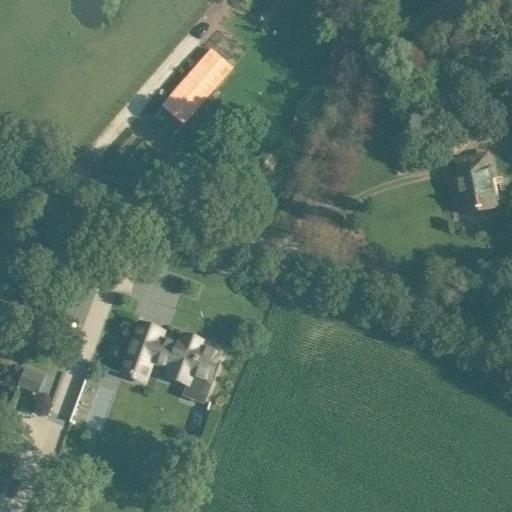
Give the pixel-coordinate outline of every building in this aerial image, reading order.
[(212,50),(153,118),(174,136),(233,68),(212,50)] [(511,100),(502,103),(511,144),(511,100)] [(481,133),(477,110),(453,115),(457,137),(481,133)] [(305,136),(311,124),(296,116),(290,128),(305,136)] [(496,207),(496,204),(486,156),(456,162),(463,195),(457,196),(461,215),(496,207)] [(123,374),(123,375),(124,374),(129,363),(148,370),(151,361),(171,369),(168,378),(188,385),(191,376),(210,383),(212,376),(215,377),(220,362),(218,361),(220,354),(200,347),(201,342),(187,337),(186,337),(186,338),(185,341),(181,340),(180,343),(179,347),(163,341),(160,340),(161,336),(163,333),(141,325),(123,374)] [(41,390),(23,382),(20,390),(38,399),(41,390)] [(0,452),(0,495),(17,462),(0,452)]
